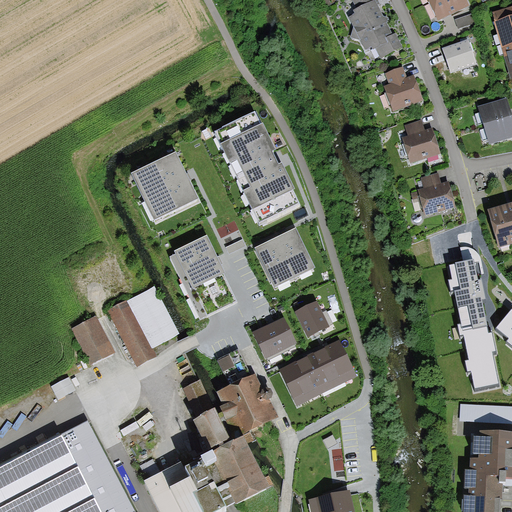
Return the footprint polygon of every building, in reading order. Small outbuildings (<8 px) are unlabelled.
[(376,0),(351,0),(354,7),(346,11),(363,46),(373,42),(377,52),(399,42),(393,30),(386,33),(372,2),(376,0)] [(465,0),(431,0),(438,15),(467,1),(465,0)] [(511,3),(493,9),(511,70),(511,69),(511,3)] [(470,12),(454,18),(457,27),(474,22),(470,12)] [(465,36),(441,45),(450,70),(475,61),(465,36)] [(401,65),(384,72),(387,81),(382,83),(391,109),(422,97),(413,72),(404,75),(401,65)] [(511,121),(504,96),(475,105),(487,142),(511,133),(511,121)] [(299,207),(255,116),(215,135),(260,226),(299,207)] [(420,119),(403,123),(406,131),(400,132),(407,158),(437,150),(430,125),(422,127),(420,119)] [(197,201),(175,157),(133,177),(155,222),(197,201)] [(439,173),(421,178),(424,189),(417,191),(425,218),(456,209),(449,183),(442,185),(439,173)] [(511,206),(486,214),(497,251),(511,246),(511,206)] [(316,271),(296,231),(254,251),(274,291),(316,271)] [(237,304),(207,239),(174,254),(175,256),(170,258),(199,321),(237,304)] [(473,264),(448,268),(451,282),(448,283),(450,296),(454,296),(460,328),(461,335),(487,330),(482,303),(486,302),(482,283),(477,284),(473,264)] [(154,290),(110,312),(138,366),(155,357),(151,348),(177,334),(154,290)] [(329,330),(317,304),(296,314),(308,339),(329,330)] [(511,312),(496,331),(509,342),(505,345),(511,350),(511,312)] [(95,317),(71,329),(91,366),(114,354),(95,317)] [(255,335),(267,359),(294,346),(283,321),(255,335)] [(475,391),(499,386),(493,355),(497,354),(493,335),(488,336),(487,330),(461,335),(460,328),(458,328),(461,341),(464,340),(468,362),(465,362),(467,373),(471,373),(475,391)] [(339,345),(281,373),(297,406),(355,378),(339,345)] [(239,352),(218,363),(229,382),(249,372),(239,352)] [(255,376),(217,395),(239,437),(277,417),(255,376)] [(157,511),(221,511),(267,489),(241,438),(229,444),(199,384),(180,393),(208,449),(143,482),(157,511)] [(511,406),(460,404),(459,421),(511,423),(511,406)] [(0,468),(0,511),(132,511),(86,423),(0,468)] [(511,482),(511,429),(476,429),(475,460),(467,460),(467,469),(453,469),(452,491),(464,491),(463,511),(497,511),(499,485),(511,486),(511,482)] [(312,511),(352,511),(350,497),(311,506),(312,511)]
